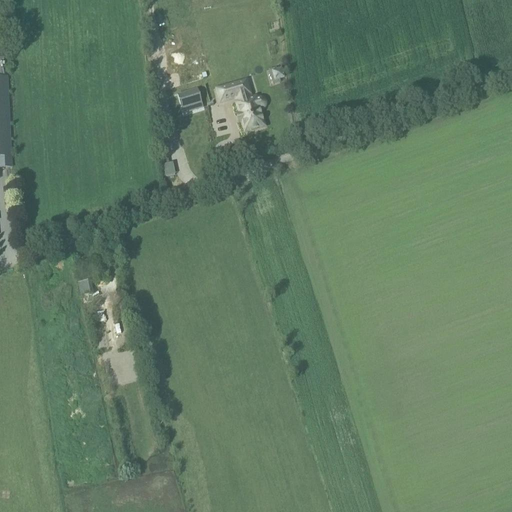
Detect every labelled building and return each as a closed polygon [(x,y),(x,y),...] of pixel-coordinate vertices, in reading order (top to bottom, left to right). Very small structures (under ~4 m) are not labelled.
[(167,66),(183,61),(175,35),(159,40),(167,66)] [(202,62),(178,68),(182,84),(206,77),(202,62)] [(246,83),(217,91),(221,104),(242,98),(243,102),(237,104),(244,130),(251,128),(252,131),(264,128),(260,111),(262,110),(265,108),(265,105),(265,102),(262,100),(259,100),(257,101),(256,99),(248,101),(247,96),(250,95),(248,89),(242,91),(240,85),(246,83)] [(194,94),(175,99),(179,112),(198,106),(194,94)] [(0,158),(11,158),(10,119),(9,110),(0,110),(0,158)] [(94,322),(95,332),(104,331),(102,321),(94,322)]
